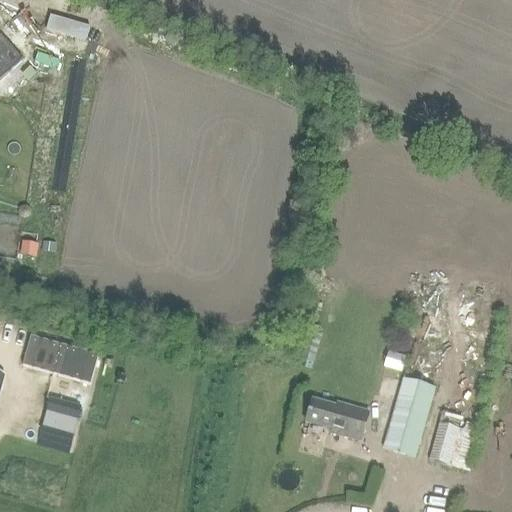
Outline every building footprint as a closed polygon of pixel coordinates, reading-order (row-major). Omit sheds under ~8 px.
[(2,37),(0,38),(0,82),(23,60),(2,37)] [(322,333),(307,328),(300,327),(294,351),(315,357),(322,333)] [(409,372),(414,357),(395,350),(390,366),(409,372)] [(435,389),(402,379),(382,450),(415,459),(435,389)] [(327,429),(358,438),(366,409),(334,401),(334,404),(309,397),(303,420),(328,426),(327,429)] [(80,408),(49,399),(37,446),(67,454),(80,408)] [(438,424),(428,461),(465,471),(475,434),(438,424)]
